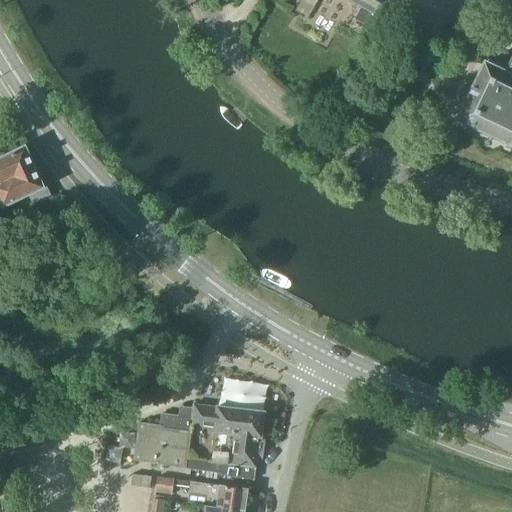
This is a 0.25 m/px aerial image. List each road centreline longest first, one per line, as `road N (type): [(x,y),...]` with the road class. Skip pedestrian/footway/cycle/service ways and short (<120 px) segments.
road 1 (secondary): [(324,354),(218,290),(137,217),(69,143),(0,42)]
road 2 (tertiary): [(511,203),(342,148),(261,92),(201,0)]
road 3 (secondary): [(511,425),(324,354)]
road 4 (unclassified): [(277,511),(308,374),(324,354)]
